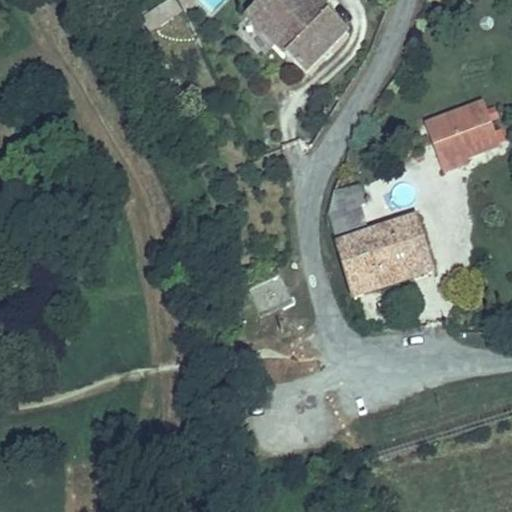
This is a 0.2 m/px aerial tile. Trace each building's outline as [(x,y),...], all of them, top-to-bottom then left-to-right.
[(349,33),(316,0),(265,0),(249,17),(307,76),(349,33)] [(182,13),(173,1),(143,22),(152,34),(182,13)] [(471,165),(469,160),(501,148),(485,106),(427,127),(444,174),(471,165)] [(469,160),(471,165),(503,153),(501,148),(469,160)] [(336,193),(330,216),(357,299),(435,272),(418,221),(364,238),(359,219),(361,218),(358,203),(366,201),(362,186),(336,193)]
